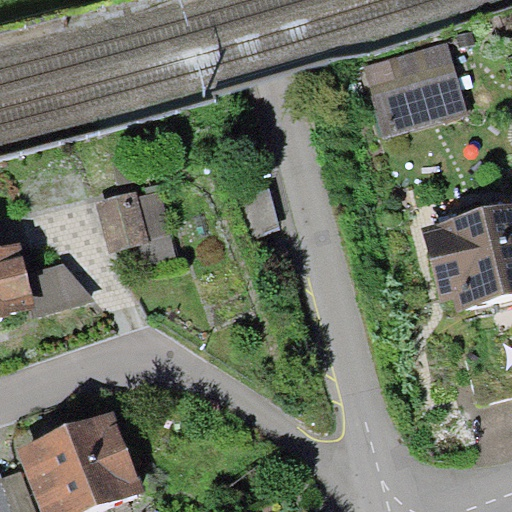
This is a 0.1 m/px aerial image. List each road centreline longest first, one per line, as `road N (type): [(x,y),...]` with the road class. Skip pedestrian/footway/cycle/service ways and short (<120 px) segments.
road 1 (residential): [(383,462),(257,0)]
road 2 (residential): [(0,405),(155,343),(383,462)]
